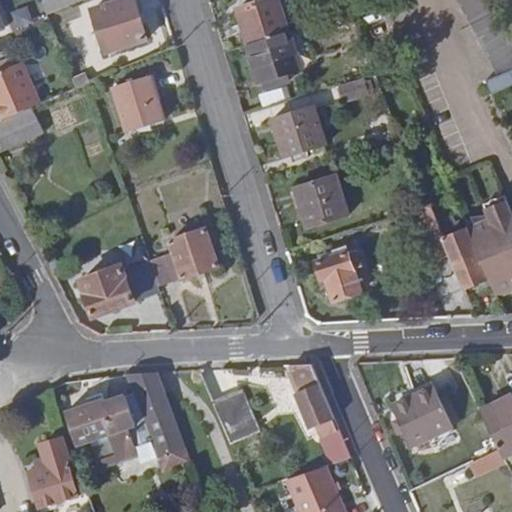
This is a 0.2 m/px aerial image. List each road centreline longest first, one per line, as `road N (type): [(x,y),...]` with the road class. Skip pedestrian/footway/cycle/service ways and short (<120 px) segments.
road 1 (unclassified): [(293,342),(187,0)]
road 2 (unclassified): [(293,342),(67,355)]
road 3 (unclassified): [(511,336),(326,344)]
road 4 (unclassified): [(326,344),(398,511)]
road 5 (unclassified): [(67,355),(0,208)]
